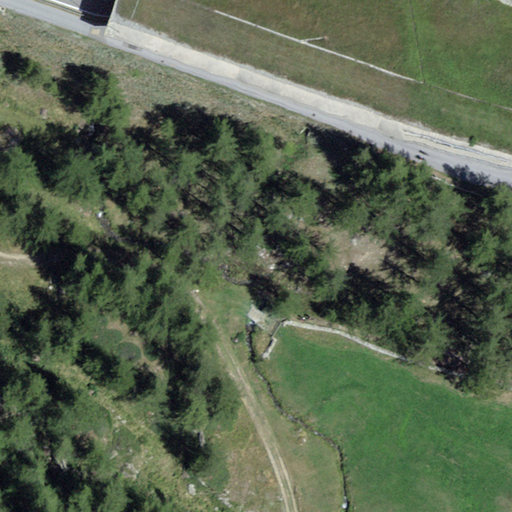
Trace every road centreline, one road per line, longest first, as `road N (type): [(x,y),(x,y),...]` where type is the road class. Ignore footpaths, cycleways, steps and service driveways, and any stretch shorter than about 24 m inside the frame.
road 1 (residential): [(511,177),(6,0)]
road 2 (primary): [(106,0),(511,121)]
road 3 (track): [(184,285),(263,427),(291,511)]
road 4 (track): [(0,256),(110,254),(184,285)]
